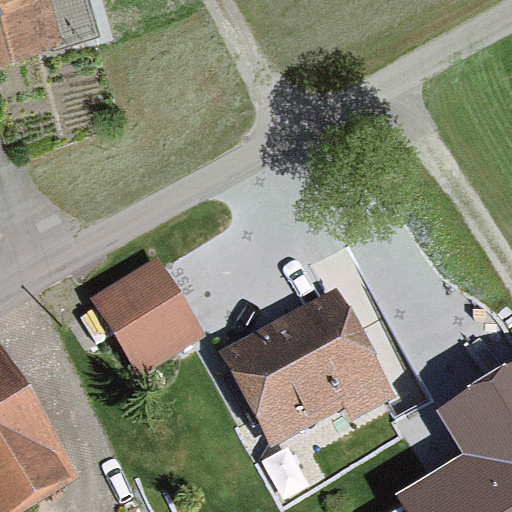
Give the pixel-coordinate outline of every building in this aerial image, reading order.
[(0,0),(0,52),(42,42),(30,0),(0,0)] [(158,272),(100,306),(142,374),(199,339),(158,272)] [(336,306),(229,363),(272,443),(379,385),(336,306)] [(0,511),(19,511),(70,481),(0,369),(0,511)] [(473,468),(406,509),(407,511),(511,511),(511,386),(447,427),(473,468)]
